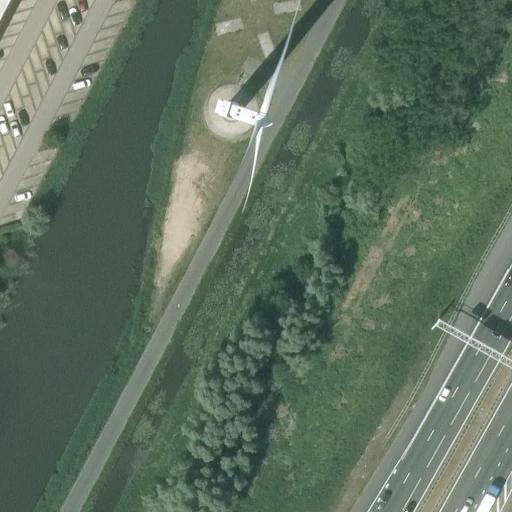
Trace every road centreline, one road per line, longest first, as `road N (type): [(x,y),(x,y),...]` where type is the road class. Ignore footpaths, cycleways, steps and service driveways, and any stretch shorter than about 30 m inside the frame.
road 1 (unclassified): [(333,0),(65,511)]
road 2 (motorway): [(511,300),(393,511)]
